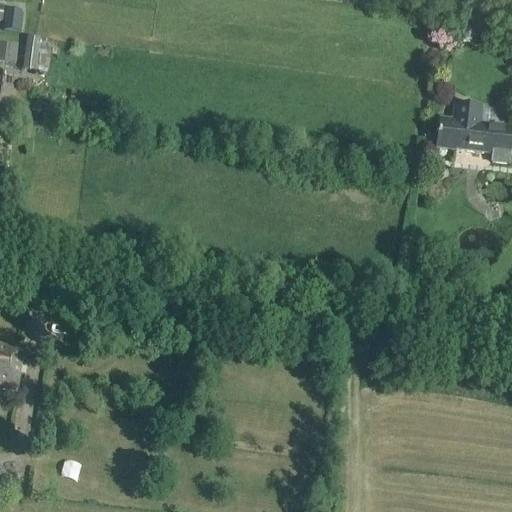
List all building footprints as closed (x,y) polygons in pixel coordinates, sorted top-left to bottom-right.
[(18,35),(21,14),(5,12),(2,33),(18,35)] [(47,75),(51,43),(27,40),(23,72),(47,75)] [(17,48),(6,47),(0,45),(0,65),(14,68),(17,48)] [(507,166),(511,131),(479,126),(481,110),(453,107),(453,108),(454,108),(452,122),(439,120),(435,150),(454,153),(454,152),(479,155),(492,157),(491,164),(507,166)] [(0,389),(16,392),(22,348),(0,344),(0,389)]
